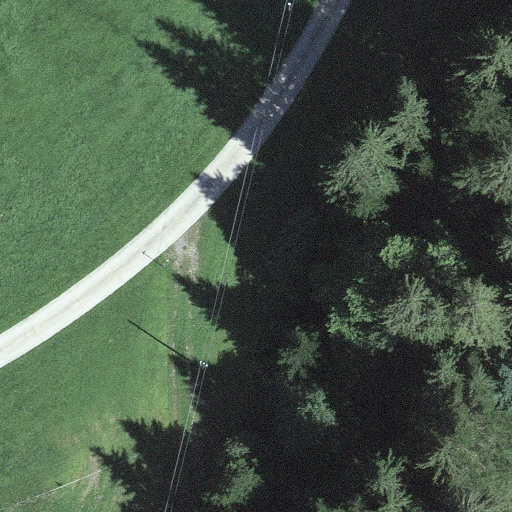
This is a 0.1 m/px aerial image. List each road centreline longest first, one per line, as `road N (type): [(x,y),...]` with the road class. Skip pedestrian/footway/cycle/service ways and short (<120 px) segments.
road 1 (unclassified): [(334,0),(290,82),(194,202)]
road 2 (track): [(194,202),(106,280),(0,350)]
